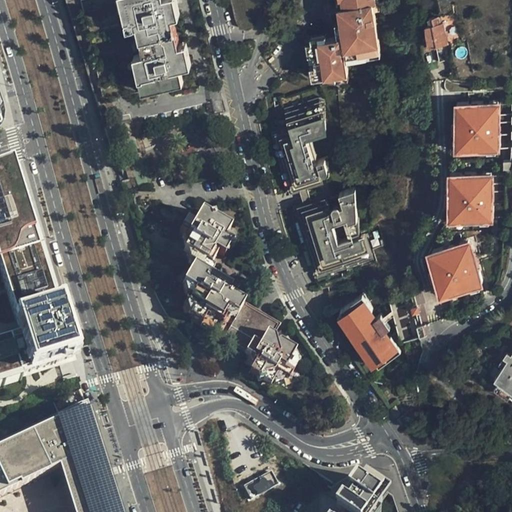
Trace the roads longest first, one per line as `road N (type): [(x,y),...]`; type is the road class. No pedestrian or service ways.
road 1 (secondary): [(0,11),(118,414)]
road 2 (secondary): [(160,401),(43,0)]
road 3 (tertiary): [(376,423),(277,261),(240,111)]
road 4 (unknown): [(449,333),(422,251),(446,198),(439,79)]
road 5 (residential): [(240,111),(277,65),(306,0)]
road 6 (residential): [(511,290),(501,305),(449,333),(429,359),(429,376)]
